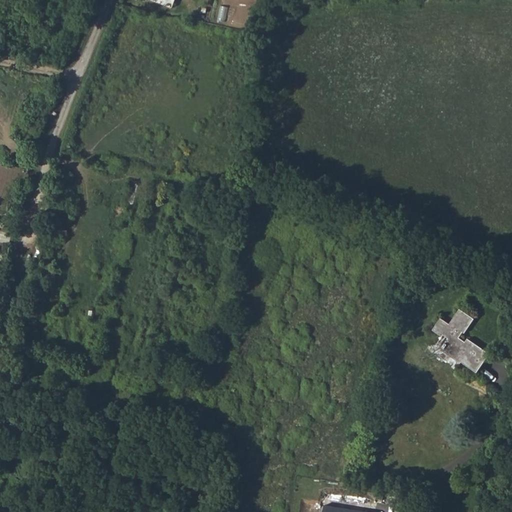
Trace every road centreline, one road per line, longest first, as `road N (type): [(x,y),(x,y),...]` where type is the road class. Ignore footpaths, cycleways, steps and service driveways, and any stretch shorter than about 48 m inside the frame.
road 1 (unknown): [(417,511),(430,480),(499,425),(506,402),(493,368)]
road 2 (unclassified): [(107,0),(48,160)]
